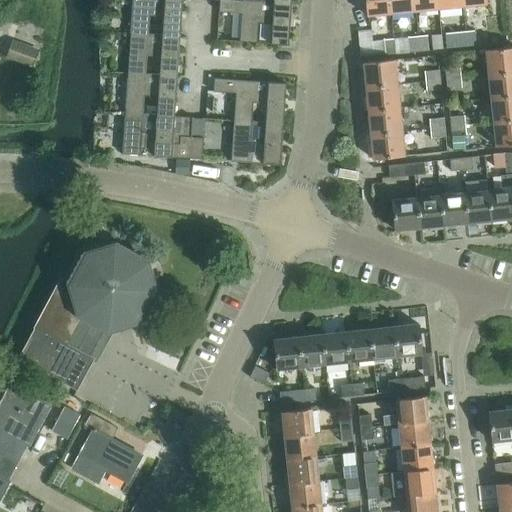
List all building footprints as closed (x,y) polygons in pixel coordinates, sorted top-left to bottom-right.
[(181,0),(131,0),(130,33),(179,36),(181,0)] [(241,0),(240,0),(218,0),(218,11),(240,13),(238,41),(256,42),(258,22),(271,23),(270,43),(287,45),(290,4),(241,0)] [(390,13),(388,0),(364,0),(366,15),(390,13)] [(388,0),(390,13),(414,11),(413,0),(388,0)] [(438,8),(437,0),(413,0),(414,11),(438,8)] [(437,0),(438,8),(462,6),(461,0),(437,0)] [(464,31),(466,46),(476,45),(474,30),(464,31)] [(466,46),(464,31),(445,33),(446,48),(466,46)] [(179,36),(130,33),(127,73),(177,76),(179,36)] [(432,50),(442,49),(441,34),(431,35),(432,50)] [(417,36),(418,51),(429,50),(427,35),(417,36)] [(407,37),(408,52),(418,51),(417,36),(407,37)] [(12,39),(5,57),(32,67),(39,49),(12,39)] [(385,54),(394,53),(395,53),(394,39),(383,40),(385,54)] [(511,47),(485,50),(487,75),(511,71),(511,47)] [(365,87),(396,84),(394,59),(362,62),(365,87)] [(445,79),(461,77),(460,67),(444,69),(445,79)] [(423,71),(424,81),(440,79),(439,69),(423,71)] [(511,71),(487,75),(490,98),(511,95),(511,71)] [(124,113),(174,116),(177,76),(127,73),(124,113)] [(461,77),(445,79),(447,89),(462,88),(461,77)] [(235,93),(233,120),(250,122),(251,107),(266,108),(265,122),(282,124),(285,83),(213,78),(212,92),(235,93)] [(426,91),(441,90),(440,79),(424,81),(426,91)] [(368,111),(399,107),(396,84),(365,87),(368,111)] [(511,95),(490,98),(492,122),(511,119),(511,95)] [(399,107),(368,111),(370,134),(401,131),(399,107)] [(121,154),(189,158),(190,137),(191,117),(181,116),(180,133),(173,133),(174,116),(124,113),(121,154)] [(450,126),(465,125),(464,114),(449,116),(450,126)] [(428,119),(429,128),(444,126),(444,117),(428,119)] [(511,119),(492,122),(495,146),(511,144),(511,119)] [(233,120),(230,161),(280,164),(282,124),(265,122),(264,142),(249,141),(250,122),(233,120)] [(465,125),(450,126),(451,137),(452,137),(464,135),(466,135),(465,125)] [(431,139),(445,138),(446,138),(444,126),(429,128),(431,139)] [(401,131),(370,134),(373,159),(404,155),(401,131)] [(464,135),(452,137),(453,149),(465,148),(464,135)] [(190,137),(189,158),(201,159),(203,138),(190,137)] [(488,190),(491,220),(511,218),(511,188),(508,153),(492,154),(494,167),(505,166),(505,174),(500,175),(501,189),(488,190)] [(460,158),(461,170),(473,169),(471,157),(460,158)] [(175,158),(174,174),(187,175),(189,159),(175,158)] [(450,171),(461,170),(460,158),(449,159),(450,171)] [(413,163),(414,175),(425,174),(424,162),(413,163)] [(414,175),(413,163),(388,165),(389,178),(414,175)] [(463,193),(466,223),(491,220),(488,190),(487,190),(486,180),(462,183),(463,193)] [(440,195),(443,225),(466,223),(463,193),(440,195)] [(416,198),(419,228),(443,225),(440,195),(416,198)] [(419,228),(416,198),(392,200),(395,230),(419,228)] [(81,386),(112,330),(146,320),(163,288),(153,255),(121,238),(87,248),(71,279),(65,276),(22,355),(81,386)] [(393,327),(397,357),(421,354),(417,324),(393,327)] [(369,329),(373,359),(397,357),(393,327),(369,329)] [(345,332),(349,362),(358,361),(359,367),(374,365),(373,359),(369,329),(345,332)] [(322,334),(325,364),(349,362),(345,332),(322,334)] [(297,337),(301,367),(325,364),(322,334),(297,337)] [(301,367),(297,337),(273,339),(277,370),(301,367)] [(399,379),(400,391),(425,388),(423,376),(399,379)] [(400,391),(399,379),(388,380),(389,392),(400,391)] [(351,384),(353,396),(364,395),(362,383),(351,384)] [(340,385),(341,397),(353,396),(351,384),(340,385)] [(49,406),(11,387),(0,407),(0,453),(15,463),(26,443),(29,444),(49,406)] [(303,389),(305,401),(316,400),(315,388),(303,389)] [(305,401),(303,389),(279,392),(280,404),(305,401)] [(398,424),(426,421),(424,396),(395,399),(397,414),(383,416),(384,425),(398,423),(398,424)] [(511,439),(511,408),(488,411),(491,441),(511,439)] [(284,436),(313,433),(310,409),(281,412),(284,436)] [(36,438),(51,446),(67,417),(52,410),(36,438)] [(126,481),(141,455),(112,438),(117,428),(90,413),(84,425),(93,430),(72,468),(97,482),(104,469),(126,481)] [(358,416),(360,428),(372,427),(370,415),(358,416)] [(338,418),(340,430),(352,429),(351,417),(338,418)] [(426,421),(398,424),(400,447),(429,444),(426,421)] [(360,428),(361,440),(373,439),(372,427),(360,428)] [(341,442),(353,441),(352,429),(340,430),(341,442)] [(313,433),(284,436),(286,460),(315,457),(313,433)] [(429,444),(400,447),(403,472),(432,468),(429,444)] [(315,457),(286,460),(289,484),(318,481),(315,457)] [(363,464),(365,476),(377,474),(375,462),(363,464)] [(511,474),(511,462),(494,464),(496,476),(511,474)] [(343,466),(345,478),(357,477),(356,465),(343,466)] [(432,468),(403,472),(406,496),(434,493),(432,468)] [(365,476),(366,488),(378,486),(377,474),(365,476)] [(0,496),(8,482),(0,477),(0,496)] [(358,489),(357,477),(345,478),(346,490),(358,489)] [(318,481),(289,484),(291,508),(320,505),(318,481)] [(499,508),(511,506),(511,481),(496,484),(499,508)] [(436,511),(434,493),(406,496),(407,509),(398,510),(397,511),(436,511)]
